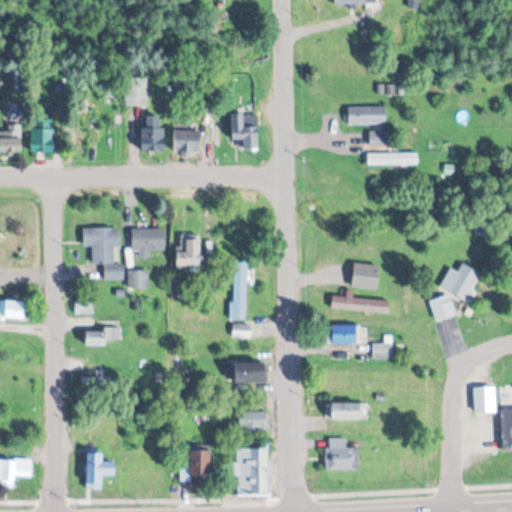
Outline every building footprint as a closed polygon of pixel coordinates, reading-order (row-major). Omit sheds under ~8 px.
[(125,106),(148,106),(147,77),(125,78),(125,106)] [(386,125),(386,107),(348,107),(348,125),(386,125)] [(259,113),(232,113),(232,147),(259,147),(259,113)] [(166,127),(160,127),(160,116),(147,116),(147,127),(141,127),(141,150),(166,150),(166,127)] [(54,120),(31,120),(31,153),(54,153),(54,120)] [(0,126),(0,153),(21,153),(21,126),(0,126)] [(174,152),(200,152),(200,128),(174,128),(174,152)] [(369,147),(390,147),(390,132),(369,132),(369,147)] [(368,165),(418,165),(418,154),(368,154),(368,165)] [(83,228),(83,247),(93,247),(93,264),(104,265),(104,280),(123,280),(124,265),(113,264),(114,248),(120,248),(121,229),(83,228)] [(166,254),(166,229),(132,229),(132,254),(166,254)] [(185,252),(177,252),(177,268),(202,267),(201,236),(185,236),(185,252)] [(247,261),(232,261),(232,319),(247,319),(247,261)] [(379,289),(380,266),(353,264),(352,288),(379,289)] [(449,267),(440,289),(471,301),(483,273),(461,264),(458,271),(449,267)] [(149,288),(149,270),(128,270),(128,288),(149,288)] [(429,301),(435,322),(455,315),(449,295),(429,301)] [(388,313),(389,300),(331,296),(331,310),(388,313)] [(92,314),(92,300),(76,300),(76,314),(92,314)] [(5,318),(34,318),(34,303),(5,303),(5,318)] [(331,343),(356,343),(356,325),(331,325),(331,343)] [(86,345),(108,345),(108,330),(86,330),(86,345)] [(372,359),(392,359),(392,343),(372,343),(372,359)] [(267,361),(235,361),(235,381),(267,381),(267,361)] [(116,376),(82,376),(82,391),(116,391),(116,376)] [(496,411),(496,385),(474,386),(474,411),(496,411)] [(366,419),(366,402),(331,402),(331,419),(366,419)] [(511,446),(511,408),(502,408),(502,446),(511,446)] [(266,431),(266,410),(239,410),(239,431),(266,431)] [(346,438),(326,438),(326,469),(359,469),(359,447),(346,447),(346,438)] [(237,462),(234,462),(234,494),(267,493),(266,447),(237,448),(237,462)] [(210,448),(189,448),(189,477),(210,477),(210,448)] [(87,450),(104,450),(104,461),(114,462),(113,474),(102,474),(102,489),(86,489),(87,450)] [(0,459),(12,459),(13,456),(32,457),(32,477),(15,477),(15,489),(0,488),(0,459)]
